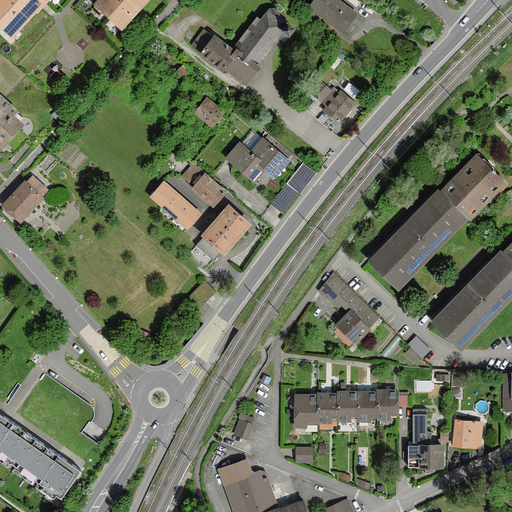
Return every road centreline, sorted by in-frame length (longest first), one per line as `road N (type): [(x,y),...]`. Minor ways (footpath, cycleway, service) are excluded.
road 1 (tertiary): [(491,0),(350,154),(209,338)]
road 2 (residential): [(142,389),(0,229)]
road 3 (residential): [(511,451),(385,511)]
